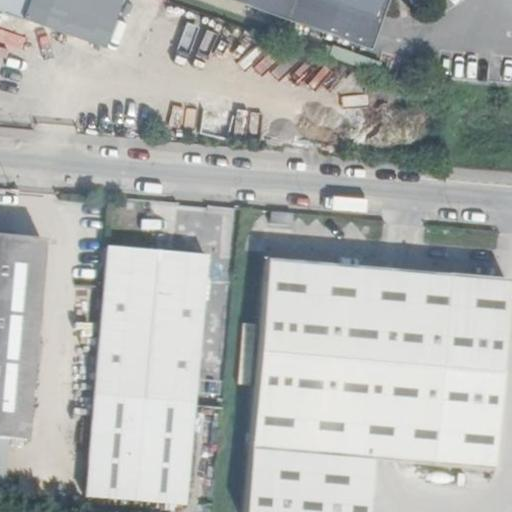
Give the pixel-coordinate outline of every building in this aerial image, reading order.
[(103,47),(120,0),(28,0),(22,17),(103,47)] [(230,0),(366,47),(382,0),(230,0)] [(215,24),(204,47),(225,57),(236,34),(215,24)] [(270,223),(293,225),(294,214),(271,212),(270,223)] [(40,243),(0,239),(0,466),(22,468),(40,243)] [(183,507),(189,437),(193,382),(203,257),(104,249),(84,497),(129,502),(128,511),(180,511),(181,507),(183,507)] [(385,461),(469,468),(488,470),(506,280),(489,278),(400,271),(262,260),(240,511),(363,511),(368,459),(385,461)]
